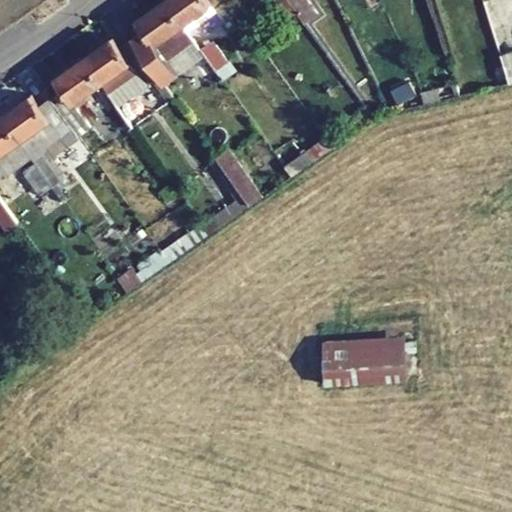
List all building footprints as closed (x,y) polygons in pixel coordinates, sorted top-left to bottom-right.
[(199,0),(157,0),(161,5),(147,14),(176,55),(205,35),(221,58),(234,49),(218,25),(199,0)] [(128,14),(98,35),(133,85),(176,55),(147,14),(134,24),(128,14)] [(230,17),(218,25),(234,49),(247,40),(230,17)] [(133,85),(98,35),(66,58),(73,69),(60,78),(88,117),(102,137),(116,127),(88,86),(91,84),(86,78),(102,67),(138,118),(150,110),(133,85)] [(40,77),(13,96),(64,169),(77,160),(54,127),(69,116),(76,125),(88,117),(60,78),(47,87),(40,77)] [(64,169),(13,96),(0,104),(0,139),(0,140),(4,137),(23,164),(37,154),(53,177),(64,169)] [(247,129),(235,137),(261,175),(269,186),(281,178),(247,129)] [(76,186),(64,169),(53,177),(44,183),(56,200),(76,186)] [(16,194),(0,171),(0,197),(4,203),(16,194)] [(261,175),(217,207),(225,218),(269,186),(261,175)] [(217,207),(174,238),(182,249),(225,218),(217,207)] [(172,236),(131,266),(140,279),(182,249),(174,238),(172,236)] [(322,338),(324,383),(408,379),(406,334),(322,338)]
